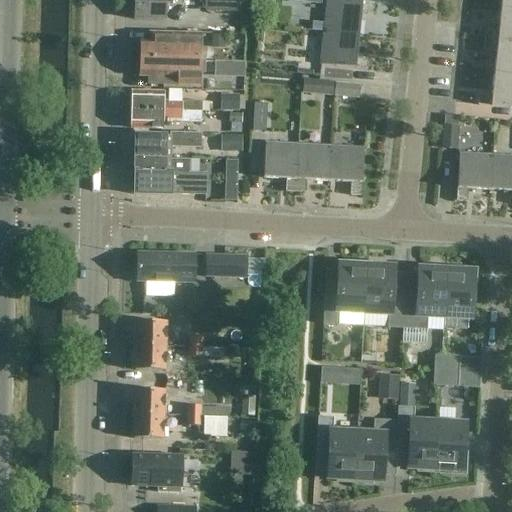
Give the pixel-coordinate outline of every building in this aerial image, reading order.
[(237,0),(134,0),(134,21),(165,21),(165,0),(205,1),(205,10),(238,11),(237,0)] [(326,0),(323,33),(359,37),(361,15),(373,16),(374,5),(326,0)] [(511,0),(501,0),(500,10),(511,10),(511,0)] [(511,10),(500,10),(498,32),(486,30),(484,41),(511,43),(511,10)] [(356,58),(359,37),(323,33),(320,66),(368,71),(369,59),(356,58)] [(200,35),(164,35),(150,34),(149,42),(140,42),(140,46),(137,48),(137,54),(140,56),(140,59),(199,61),(200,35)] [(511,43),(484,41),(483,51),(496,52),(493,74),(511,76),(511,43)] [(199,61),(140,59),(140,63),(137,66),(137,71),(140,74),(140,77),(149,78),(148,86),(199,87),(199,76),(204,74),(205,62),(199,62),(199,61)] [(511,76),(493,74),(491,96),(479,95),(477,106),(511,109),(511,76)] [(333,85),(322,84),(304,82),(302,93),(332,96),(333,85)] [(360,87),(343,85),(342,97),(359,99),(360,87)] [(251,132),(265,133),(267,87),(254,86),(251,132)] [(226,89),(225,110),(244,110),(245,90),(226,89)] [(131,93),(131,111),(201,112),(208,112),(208,104),(166,103),(166,107),(162,107),(163,94),(131,93)] [(201,112),(131,111),(130,129),(162,130),(162,117),(166,117),(166,121),(201,121),(201,112)] [(443,128),(441,151),(457,152),(458,129),(443,128)] [(201,135),(170,134),(170,138),(136,137),(135,159),(171,160),(171,148),(201,149),(201,135)] [(295,193),(297,145),(264,144),(262,179),(286,180),(285,193),(295,193)] [(330,147),(297,145),(295,193),(306,194),(306,182),(328,183),(330,147)] [(330,147),(328,183),(350,184),(350,196),(361,197),(364,149),(330,147)] [(490,192),(492,156),(458,154),(456,202),(467,203),(468,190),(490,192)] [(511,157),(492,156),(490,192),(511,193),(511,205),(511,157)] [(170,195),(199,196),(206,196),(206,175),(170,174),(171,160),(135,159),(135,174),(131,174),(131,189),(134,189),(134,195),(170,196),(170,195)] [(136,283),(158,283),(193,285),(194,269),(194,255),(137,254),(136,283)] [(206,256),(205,277),(219,277),(220,257),(206,256)] [(338,293),(324,292),(323,325),(338,326),(339,311),(363,313),(366,264),(348,263),(348,267),(340,266),(338,293)] [(402,330),(404,296),(390,296),(392,269),(383,269),(383,265),(366,264),(363,313),(388,314),(387,329),(402,330)] [(427,316),(443,317),(446,268),(428,267),(428,271),(420,271),(418,297),(404,296),(402,330),(426,331),(427,316)] [(476,270),(446,268),(443,317),(469,318),(471,291),(475,291),(476,270)] [(164,323),(151,322),(135,322),(135,346),(163,347),(164,323)] [(188,336),(188,346),(202,346),(203,336),(188,336)] [(163,347),(135,346),(134,371),(162,372),(163,347)] [(202,346),(188,346),(188,356),(224,357),(224,348),(202,348),(202,346)] [(434,357),(433,386),(457,388),(459,358),(434,357)] [(162,391),(148,391),(133,390),(133,415),(161,415),(162,391)] [(466,408),(466,392),(446,393),(446,409),(466,408)] [(187,406),(186,416),(225,417),(225,408),(187,406)] [(417,473),(435,474),(437,425),(413,423),(413,409),(397,408),(397,422),(396,441),(397,441),(410,442),(409,468),(418,469),(417,473)] [(161,415),(133,415),(132,440),(149,440),(161,441),(161,415)] [(172,432),(184,432),(183,416),(172,416),(172,432)] [(225,417),(186,416),(186,436),(224,437),(225,417)] [(256,436),(257,418),(238,417),(237,435),(256,436)] [(333,419),(318,418),(317,418),(316,451),(330,452),(328,478),(337,479),(337,483),(354,484),(357,435),(332,433),(333,419)] [(357,435),(354,484),(371,485),(372,481),(380,481),(382,454),(396,455),(397,441),(396,441),(397,422),(373,421),(373,435),(357,435)] [(463,426),(437,425),(435,474),(465,475),(466,454),(462,454),(463,426)] [(181,457),(131,456),(130,487),(157,488),(157,489),(157,493),(180,494),(180,489),(181,457)]
